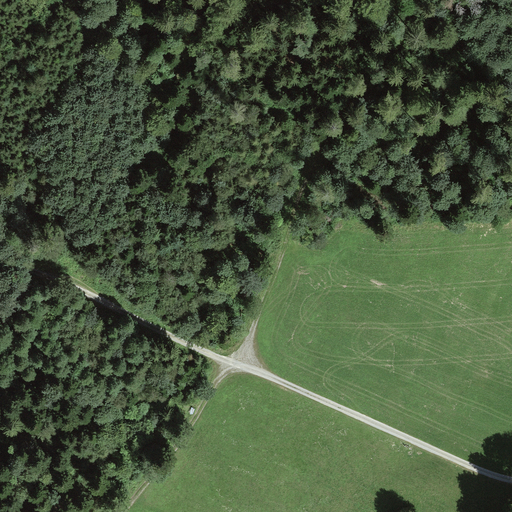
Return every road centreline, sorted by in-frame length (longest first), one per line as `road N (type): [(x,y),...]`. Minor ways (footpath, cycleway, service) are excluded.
road 1 (track): [(416,0),(392,68),(360,93),(325,146),(233,365),(125,511)]
road 2 (track): [(511,481),(233,365),(72,285)]
road 3 (track): [(72,285),(0,187)]
